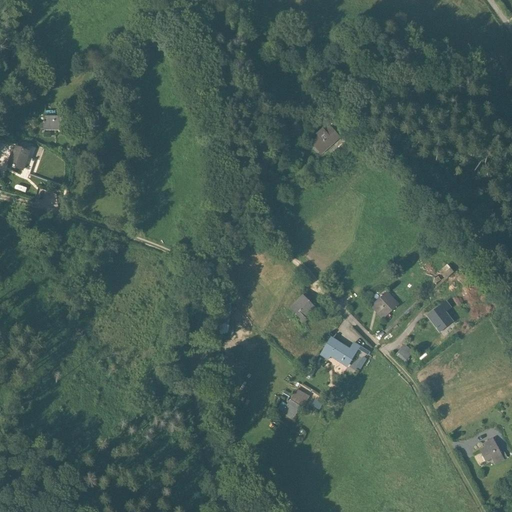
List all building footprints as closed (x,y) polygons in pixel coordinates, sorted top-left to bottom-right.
[(61,116),(43,115),(43,130),(61,130),(61,116)] [(338,137),(329,126),(323,131),(322,130),(317,134),(319,137),(312,143),(321,152),(338,137)] [(26,152),(14,147),(8,164),(20,169),(26,152)] [(114,175),(115,157),(97,157),(96,174),(114,175)] [(398,305),(387,294),(384,297),(382,296),(371,307),(383,319),(395,308),(396,309),(397,308),(396,307),(398,305)] [(314,308),(303,298),(290,310),(301,321),(314,308)] [(446,302),(427,317),(439,332),(452,322),(445,313),(451,308),(446,302)] [(351,347),(333,336),(320,357),(326,361),(328,358),(329,358),(330,356),(347,367),(359,348),(353,344),(351,347)] [(404,345),(394,355),(403,364),(413,354),(404,345)] [(310,397),(296,389),(283,413),(293,418),(300,405),(304,408),(310,397)] [(481,450),(480,451),(487,463),(488,463),(487,462),(491,460),(500,455),(492,440),(488,442),(490,446),(481,451),(481,450)] [(500,455),(491,460),(494,465),(503,460),(500,455)]
